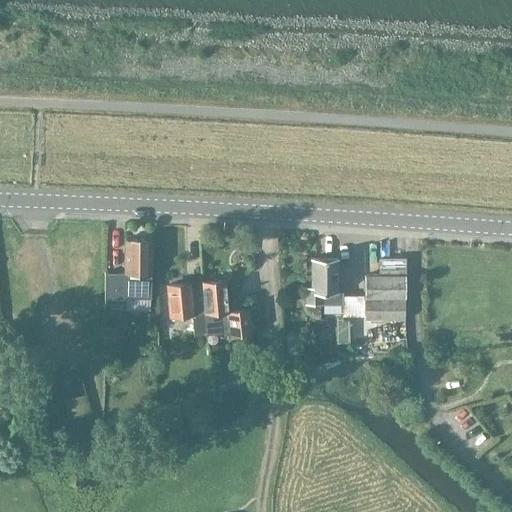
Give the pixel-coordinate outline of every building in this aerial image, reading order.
[(151,239),(125,239),(124,273),(104,272),(104,303),(125,303),(125,298),(150,298),(151,239)] [(364,315),(364,319),(376,320),(405,319),(405,258),(378,258),(378,275),(365,275),(364,315)] [(337,303),(337,259),(311,259),(311,287),(305,287),(305,303),(337,303)] [(201,282),(205,334),(230,332),(231,335),(251,333),(249,309),(228,311),(225,280),(201,282)] [(194,335),(205,334),(201,282),(166,285),(169,317),(192,315),(194,335)]
